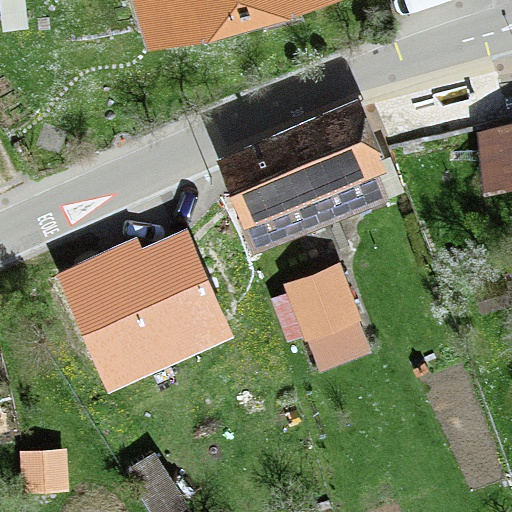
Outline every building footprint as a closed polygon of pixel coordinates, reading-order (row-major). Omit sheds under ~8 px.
[(143,0),(153,29),(264,0),(143,0)] [(376,153),(357,106),(222,162),(253,245),(383,191),(401,182),(389,149),(376,153)] [(511,120),(486,127),(491,184),(511,178),(511,120)] [(89,260),(65,271),(106,364),(176,333),(181,345),(225,326),(189,245),(100,284),(89,260)] [(355,313),(337,266),(289,284),(308,331),(355,313)] [(173,511),(187,503),(154,452),(128,469),(155,511),(173,511)]
